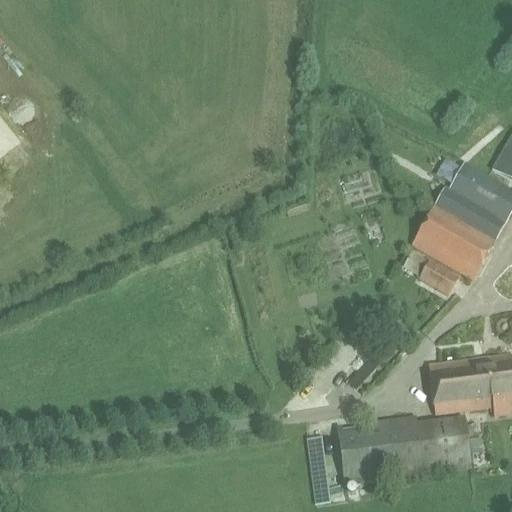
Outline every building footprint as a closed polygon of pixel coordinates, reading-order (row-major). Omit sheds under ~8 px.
[(0,0),(0,34),(40,0),(0,0)] [(511,134),(491,172),(508,182),(505,186),(511,189),(511,134)] [(446,188),(413,247),(472,282),(511,213),(511,189),(505,186),(465,163),(450,189),(446,188)] [(457,280),(412,253),(402,269),(420,280),(420,281),(447,297),(457,280)] [(358,388),(374,400),(401,365),(384,352),(358,388)] [(494,409),(495,417),(511,415),(511,356),(429,368),(436,416),(494,409)] [(357,430),(342,432),(342,430),(338,430),(345,486),(470,470),(463,421),(416,427),(416,420),(356,428),(357,430)]
